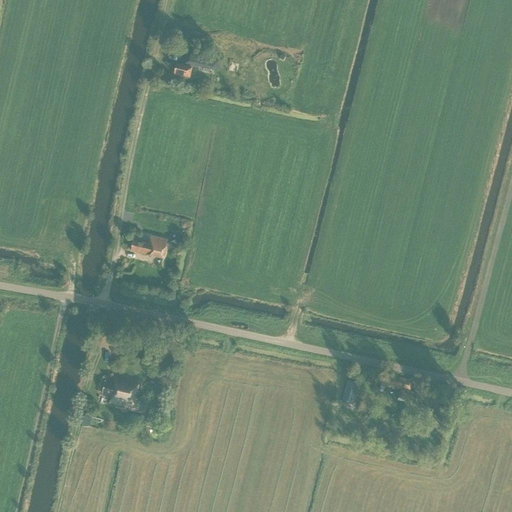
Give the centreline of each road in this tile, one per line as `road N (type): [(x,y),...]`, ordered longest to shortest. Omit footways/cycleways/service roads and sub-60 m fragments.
road 1 (unclassified): [(511,394),(0,287)]
road 2 (track): [(168,0),(103,303)]
road 3 (track): [(62,296),(12,511)]
road 4 (track): [(114,305),(56,511)]
